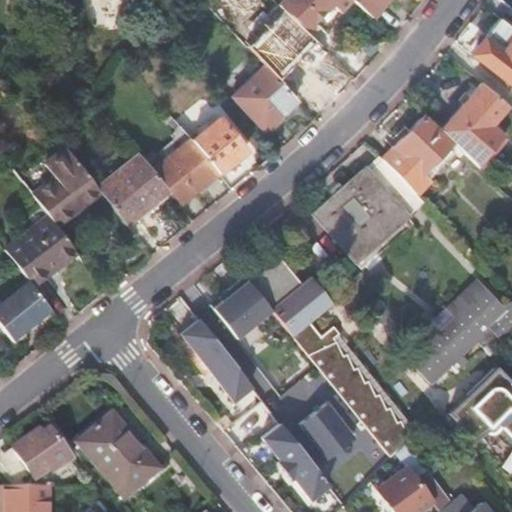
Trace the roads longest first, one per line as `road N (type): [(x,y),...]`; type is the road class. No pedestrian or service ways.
road 1 (residential): [(100,330),(390,87),(457,0)]
road 2 (residential): [(100,330),(265,511)]
road 3 (residential): [(0,411),(100,330)]
